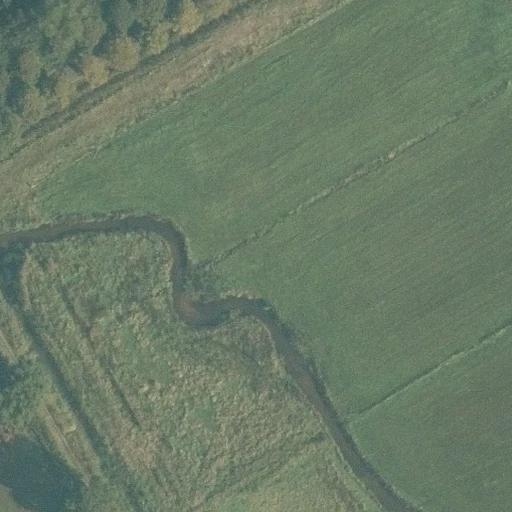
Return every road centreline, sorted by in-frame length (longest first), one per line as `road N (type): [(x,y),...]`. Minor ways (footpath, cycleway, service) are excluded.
road 1 (unclassified): [(198,0),(0,115)]
road 2 (track): [(99,511),(0,344)]
